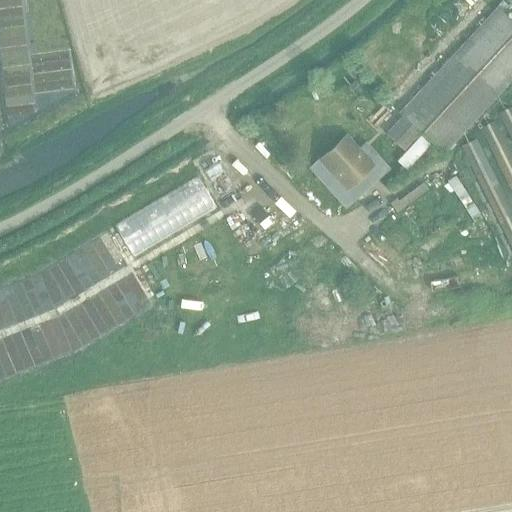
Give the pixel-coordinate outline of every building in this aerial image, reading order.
[(420,131),(443,153),(511,77),(511,19),(496,5),(398,111),(402,114),(386,131),(404,148),(420,131)] [(392,91),(404,103),(458,44),(446,32),(392,91)] [(511,105),(498,112),(511,140),(511,105)] [(479,128),(511,194),(511,157),(494,120),(479,128)] [(322,156),(348,184),(373,161),(347,133),(322,156)] [(459,144),(499,224),(511,216),(511,210),(475,136),(459,144)] [(447,180),(472,221),(481,215),(455,175),(447,180)] [(299,200),(282,217),(291,226),(309,209),(299,200)] [(297,237),(311,229),(306,220),(292,228),(297,237)] [(280,243),(294,239),(289,224),(275,229),(280,243)] [(311,285),(319,271),(307,264),(299,278),(311,285)] [(415,310),(398,313),(400,324),(416,321),(415,310)]
